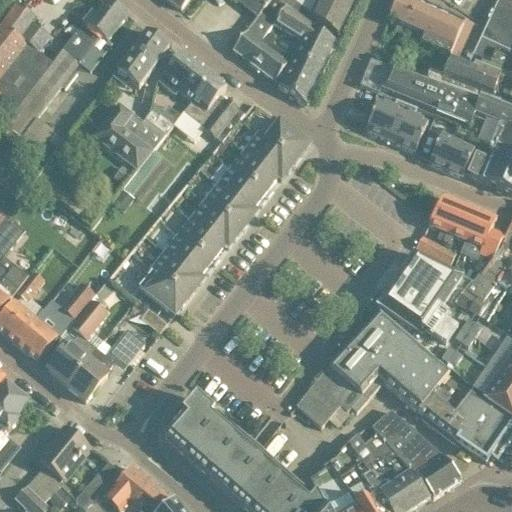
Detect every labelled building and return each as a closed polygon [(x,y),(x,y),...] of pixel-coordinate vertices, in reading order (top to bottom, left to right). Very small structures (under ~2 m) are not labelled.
[(165,0),(181,12),(190,0),(165,0)] [(279,18),(285,6),(277,0),(233,0),(258,19),(248,32),(263,42),(268,35),(273,27),(279,18)] [(337,36),(339,37),(340,37),(354,8),(349,5),(341,0),(277,0),(334,43),(337,36)] [(341,0),(349,5),(354,8),(357,0),(341,0)] [(398,0),(388,22),(397,26),(394,36),(421,47),(450,58),(458,61),(465,44),(473,26),(463,22),(460,27),(420,9),(423,0),(398,0)] [(499,0),(491,17),(480,41),(511,55),(511,4),(502,0),(499,0)] [(107,46),(116,35),(128,20),(106,2),(94,17),(91,15),(62,52),(63,52),(80,66),(81,66),(100,40),(107,46)] [(279,18),(273,27),(299,45),(291,63),(319,80),(336,45),(334,43),(285,6),(279,18)] [(40,56),(26,45),(1,26),(0,26),(0,115),(9,104),(16,109),(51,65),(40,56)] [(261,44),(263,42),(248,32),(244,37),(232,53),(280,88),(279,89),(306,108),(319,80),(291,63),(273,52),(261,44)] [(154,35),(152,38),(145,34),(143,36),(132,52),(112,78),(126,88),(129,84),(139,91),(157,67),(169,51),(166,49),(168,45),(154,35)] [(275,45),(272,38),(268,35),(263,42),(261,44),(273,52),(275,45)] [(511,55),(480,41),(469,65),(500,77),(511,81),(511,55)] [(74,74),(80,66),(63,52),(52,66),(51,65),(16,109),(17,110),(4,128),(7,130),(1,137),(7,141),(13,134),(39,154),(54,135),(37,122),(62,90),(65,93),(77,77),(74,74)] [(178,93),(192,104),(212,78),(181,55),(169,71),(158,84),(175,98),(178,93)] [(429,75),(426,84),(489,104),(498,107),(511,114),(511,81),(500,77),(469,65),(458,61),(450,58),(450,61),(442,80),(429,75)] [(390,69),(381,92),(438,115),(467,126),(466,128),(468,129),(465,136),(479,142),(475,151),(478,153),(493,159),(497,153),(511,159),(511,114),(498,107),(489,104),(426,84),(390,69)] [(226,90),(227,89),(212,78),(192,104),(184,115),(174,128),(194,143),(204,131),(205,132),(204,132),(221,145),(234,130),(235,131),(244,118),(219,99),(226,90)] [(375,111),(365,134),(390,145),(406,107),(396,103),(393,110),(378,104),(375,111)] [(92,140),(106,151),(137,174),(153,154),(122,131),(132,117),(118,106),(92,140)] [(406,107),(390,145),(414,156),(424,133),(428,126),(413,120),(417,111),(406,107)] [(145,122),(166,138),(172,130),(151,114),(145,122)] [(192,223),(205,206),(219,189),(232,172),(245,155),(259,138),(272,121),(265,115),(126,294),(164,325),(171,317),(139,291),(152,274),(165,257),(179,240),(192,223)] [(308,149),(304,146),(272,121),(259,138),(295,166),(308,149)] [(442,136),(429,166),(462,181),(464,176),(475,151),(479,142),(465,136),(456,132),(452,141),(442,136)] [(281,183),(295,166),(259,138),(245,155),(278,180),(281,183)] [(221,155),(230,144),(227,141),(217,153),(221,155)] [(60,172),(71,158),(60,149),(49,163),(60,172)] [(123,215),(165,161),(155,153),(112,207),(123,215)] [(478,153),(468,178),(511,197),(511,159),(497,153),(493,159),(478,153)] [(232,172),(264,197),(278,180),(245,155),(232,172)] [(34,167),(32,161),(26,160),(22,165),(24,171),(31,171),(34,167)] [(219,189),(251,214),(264,197),(232,172),(219,189)] [(255,217),(251,214),(219,189),(205,206),(241,234),(255,217)] [(445,200),(429,229),(446,237),(447,237),(462,207),(445,200)] [(228,251),(241,234),(205,206),(192,223),(224,248),(228,251)] [(463,244),(478,214),(462,207),(447,237),(446,237),(443,244),(449,247),(453,239),(463,244)] [(475,264),(478,258),(490,263),(506,238),(504,237),(491,232),(496,221),(478,214),(463,244),(465,245),(460,257),(475,264)] [(8,235),(16,226),(7,219),(0,226),(0,256),(4,260),(17,243),(8,235)] [(507,293),(511,293),(511,287),(510,277),(511,276),(511,220),(504,237),(506,238),(490,263),(474,284),(455,309),(485,328),(504,300),(493,293),(498,286),(507,293)] [(211,265),(224,248),(192,223),(179,240),(211,265)] [(198,282),(211,265),(179,240),(165,257),(198,282)] [(417,251),(417,252),(436,261),(442,249),(423,240),(423,241),(417,251)] [(13,305),(6,314),(0,321),(0,335),(15,347),(43,312),(34,305),(49,287),(44,284),(70,252),(59,243),(33,275),(32,275),(28,280),(15,297),(18,299),(13,305)] [(436,261),(451,268),(456,257),(442,249),(436,261)] [(415,256),(377,309),(379,311),(379,310),(396,322),(392,328),(443,372),(458,354),(466,360),(476,347),(488,331),(485,328),(455,309),(474,284),(461,278),(460,279),(415,256)] [(201,285),(198,282),(165,257),(152,274),(188,302),(201,285)] [(15,297),(28,280),(13,267),(0,283),(0,314),(3,312),(10,302),(15,297)] [(175,319),(188,302),(152,274),(139,291),(171,317),(171,316),(175,319)] [(60,312),(74,324),(91,304),(95,299),(80,287),(60,312)] [(69,347),(60,358),(47,374),(66,389),(97,353),(86,344),(108,318),(91,304),(74,324),(70,331),(79,338),(71,348),(69,347)] [(43,312),(15,347),(36,365),(57,340),(55,338),(58,334),(54,331),(59,325),(43,312)] [(161,334),(166,326),(147,315),(142,322),(161,334)] [(443,372),(392,328),(379,316),(328,371),(314,386),(310,392),(296,409),(321,431),(340,409),(344,412),(348,415),(351,412),(356,417),(369,403),(368,402),(383,386),(423,419),(421,422),(454,447),(457,445),(481,462),(483,460),(485,462),(489,458),(490,458),(494,452),(501,456),(511,441),(511,440),(511,424),(481,403),(482,402),(464,389),(443,372)] [(511,346),(499,338),(488,331),(476,347),(486,355),(505,369),(507,367),(511,371),(511,346)] [(97,353),(66,389),(86,405),(108,378),(105,377),(119,360),(129,368),(145,348),(127,333),(106,360),(97,353)] [(505,369),(486,355),(476,347),(466,360),(458,354),(443,372),(464,389),(482,402),(481,403),(511,424),(511,371),(507,367),(505,369)] [(6,387),(0,394),(0,452),(7,443),(4,441),(18,423),(15,420),(27,405),(26,404),(6,387)] [(323,511),(312,502),(308,498),(285,478),(263,459),(258,455),(249,447),(241,441),(221,423),(220,422),(215,418),(195,401),(181,417),(183,419),(163,442),(186,461),(207,480),(229,499),(244,511),(323,511)] [(371,431),(377,437),(410,476),(430,504),(432,502),(433,503),(461,484),(442,459),(413,433),(390,414),(371,431)] [(93,453),(64,430),(37,464),(65,487),(93,453)] [(388,507),(392,511),(416,511),(430,504),(410,476),(377,437),(365,447),(353,457),(380,495),(383,494),(391,505),(388,507)] [(380,495),(353,457),(365,447),(357,438),(346,447),(347,448),(339,456),(340,457),(333,464),(323,471),(324,474),(309,484),(315,497),(312,502),(323,511),(392,511),(388,507),(391,505),(383,494),(380,495)] [(120,475),(117,473),(109,466),(98,478),(109,487),(119,476),(120,475)] [(131,511),(152,487),(131,470),(112,494),(118,500),(111,508),(116,511),(131,511)] [(152,487),(131,511),(164,511),(172,504),(152,487)] [(49,511),(41,504),(27,490),(14,502),(23,511),(49,511)] [(82,511),(85,511),(97,499),(86,490),(74,504),(82,511)] [(85,511),(108,511),(109,510),(97,500),(97,499),(85,511)]
